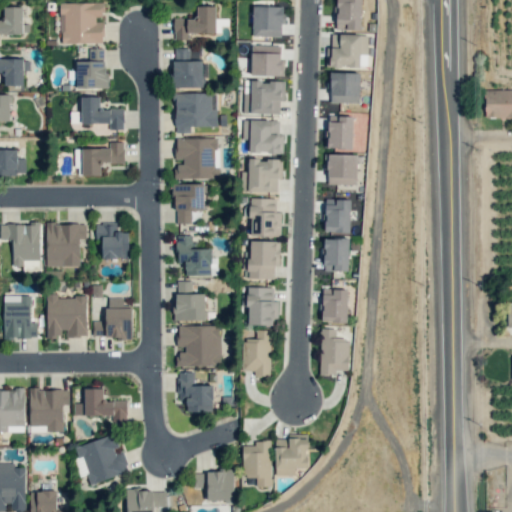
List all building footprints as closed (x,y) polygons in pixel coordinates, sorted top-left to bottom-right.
[(361,0),(335,0),(335,29),(361,30),(361,0)] [(103,43),(103,19),(103,2),(59,3),(60,43),(103,43)] [(252,36),(282,37),(283,5),(252,4),(252,36)] [(0,33),(29,33),(29,24),(22,24),(22,6),(3,7),(4,19),(0,19),(0,33)] [(187,34),(216,33),(214,6),(196,6),(196,18),(173,18),(174,39),(187,39),(187,34)] [(367,54),(367,34),(331,34),(331,47),(326,47),(326,67),(359,67),(360,54),(367,54)] [(281,76),(282,45),(251,45),(250,75),(281,76)] [(202,61),(189,61),(189,47),(172,48),(173,88),(202,87),(202,61)] [(76,88),(106,88),(105,48),(88,48),(89,61),(75,61),(76,88)] [(0,58),(0,73),(4,74),(3,85),(23,85),(23,71),(29,71),(29,59),(0,58)] [(329,102),(359,103),(359,73),(330,72),(329,102)] [(243,113),(279,114),(279,101),(284,101),(284,81),(244,80),(243,113)] [(511,89),(484,90),(485,118),(511,117),(511,89)] [(173,93),(174,133),(190,133),(190,127),(216,126),(216,92),(173,93)] [(9,94),(0,94),(0,121),(9,121),(9,94)] [(123,109),(100,108),(101,96),(81,96),(81,123),(109,123),(109,129),(123,129),(123,109)] [(352,115),(327,115),(327,148),(352,149),(352,115)] [(249,139),(249,152),(282,153),(283,134),(278,133),(279,120),(243,119),(242,139),(249,139)] [(174,179),(219,178),(218,156),(216,156),(216,137),(175,138),(175,163),(173,163),(174,179)] [(109,148),(74,149),(74,167),(79,167),(79,175),(101,175),(101,163),(123,163),(123,141),(109,141),(109,148)] [(0,149),(0,174),(25,174),(25,158),(17,159),(17,149),(0,149)] [(357,155),(327,154),(326,184),(356,184),(357,155)] [(282,159),(248,158),(248,171),(240,171),(240,191),(277,191),(277,179),(281,179),(282,159)] [(174,223),(191,223),(191,210),(204,210),(203,183),(174,184),(174,223)] [(251,217),(250,236),(280,236),(280,212),(275,212),(275,198),(250,198),(249,206),(244,206),(243,217),(251,217)] [(349,233),(350,200),(325,199),(324,232),(349,233)] [(40,224),(0,223),(0,239),(12,240),(12,266),(23,266),(24,259),(39,260),(40,224)] [(79,238),(85,238),(85,223),(45,224),(46,266),(80,266),(79,238)] [(101,239),(102,258),(128,257),(128,232),(117,232),(117,223),(95,223),(95,240),(101,239)] [(191,235),(177,235),(176,263),(185,264),(185,275),(210,276),(211,249),(191,248),(191,235)] [(322,270),(348,271),(349,238),(323,238),(322,270)] [(273,278),(273,266),(278,266),(278,241),(250,241),(249,258),(242,258),(242,269),(248,270),(248,278),(273,278)] [(204,320),(205,293),(191,293),(191,280),(174,280),(174,320),(204,320)] [(278,301),(273,301),(273,287),(245,286),(244,306),(248,306),(247,325),(277,326),(278,301)] [(347,288),(322,288),(321,322),(346,322),(347,288)] [(86,297),(56,297),(56,294),(46,294),(47,338),(62,338),(62,337),(86,336),(86,297)] [(3,295),(3,338),(37,338),(37,321),(30,322),(30,295),(3,295)] [(92,321),(92,338),(132,337),(131,307),(123,307),(122,298),(106,298),(106,320),(92,321)] [(220,365),(219,325),(177,326),(177,350),(175,350),(175,366),(220,365)] [(347,370),(348,339),(335,338),(335,328),(320,328),(319,374),(335,374),(336,370),(347,370)] [(242,339),(241,370),(254,371),(253,376),(269,376),(271,330),(255,330),(255,340),(242,339)] [(186,412),(212,412),(212,385),(193,385),(193,372),(177,371),(176,400),(186,400),(186,412)] [(127,400),(103,400),(103,388),(84,388),(84,403),(74,403),(74,415),(111,415),(111,421),(126,421),(127,400)] [(0,431),(24,431),(24,389),(0,389),(0,431)] [(69,404),(68,389),(29,389),(29,432),(62,431),(62,404),(69,404)] [(90,485),(129,470),(121,448),(120,449),(114,433),(71,449),(82,476),(86,474),(90,485)] [(308,468),(307,436),(274,436),(275,475),(294,475),(294,468),(308,468)] [(242,446),(242,477),(256,477),(256,486),(270,486),(270,440),(255,440),(255,445),(242,446)] [(0,510),(4,511),(4,503),(10,503),(10,511),(24,511),(24,467),(13,467),(13,462),(0,462),(0,510)] [(234,500),(233,470),(193,471),(194,488),(206,488),(207,501),(234,500)] [(166,506),(165,489),(126,490),(126,511),(151,511),(152,506),(166,506)] [(29,491),(29,511),(69,511),(70,510),(56,511),(56,490),(29,491)]
